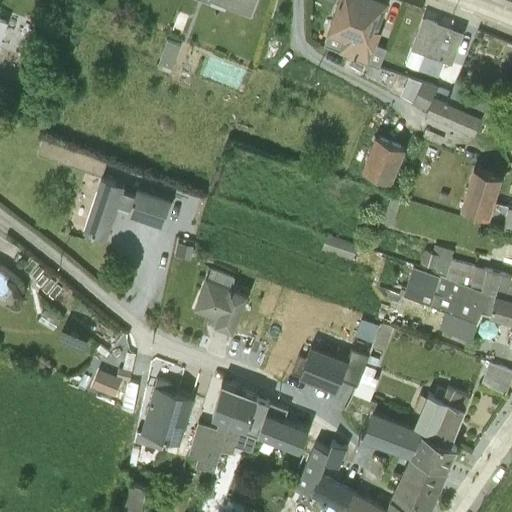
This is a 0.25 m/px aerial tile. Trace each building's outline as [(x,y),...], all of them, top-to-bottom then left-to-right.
[(343,32),(339,43),(368,54),(372,43),(374,43),(377,36),(381,23),(378,22),(386,0),(336,0),(326,25),(328,26),(343,32)] [(178,5),(172,21),(183,25),(189,9),(178,5)] [(425,45),(438,50),(452,55),(464,24),(423,8),(411,39),(425,45)] [(0,35),(9,14),(0,10),(0,35)] [(343,32),(328,26),(324,37),(339,43),(343,32)] [(168,32),(157,60),(170,64),(180,37),(168,32)] [(55,34),(47,55),(56,58),(56,63),(61,65),(71,40),(55,34)] [(372,43),(368,54),(379,59),(387,40),(377,36),(374,43),(372,43)] [(438,50),(425,45),(423,53),(435,57),(438,50)] [(348,50),(344,58),(361,66),(365,57),(348,50)] [(421,74),(422,73),(408,69),(400,87),(413,93),(421,74)] [(451,82),(455,73),(444,69),(440,78),(451,82)] [(438,78),(435,86),(482,106),(481,108),(485,106),(491,79),(478,76),(476,81),(457,72),(455,73),(451,82),(440,78),(438,77),(438,78)] [(421,74),(413,93),(413,95),(427,101),(434,86),(435,86),(438,78),(422,73),(421,74)] [(511,84),(491,79),(485,106),(508,111),(511,93),(511,84)] [(434,86),(427,101),(426,103),(474,125),(481,108),(482,106),(435,86),(434,86)] [(43,129),(38,144),(103,165),(108,151),(43,129)] [(377,129),(364,161),(390,171),(403,140),(377,129)] [(490,209),(495,193),(503,168),(473,159),(460,200),(487,209),(490,209)] [(91,194),(82,222),(105,230),(116,199),(128,203),(127,205),(128,206),(146,212),(162,217),(171,190),(150,183),(152,178),(145,176),(138,174),(135,183),(135,182),(124,179),(125,174),(124,174),(100,167),(99,171),(91,194)] [(441,184),(439,190),(446,192),(448,186),(441,184)] [(390,187),(382,213),(393,216),(401,190),(390,187)] [(490,209),(487,209),(485,214),(511,221),(511,196),(495,193),(490,209)] [(327,226),(322,241),(353,252),(358,237),(327,226)] [(177,234),(174,249),(191,252),(193,237),(177,234)] [(481,280),(495,284),(511,288),(511,268),(511,266),(486,261),(475,257),(451,251),(454,242),(434,236),(432,244),(424,242),(420,254),(435,259),(433,263),(440,266),(446,269),(454,272),(481,280)] [(446,269),(440,266),(439,267),(413,259),(404,286),(430,296),(444,301),(465,308),(478,312),(482,302),(490,305),(495,284),(481,280),(454,272),(446,269)] [(230,277),(231,278),(235,269),(212,260),(208,269),(230,277)] [(230,277),(208,269),(206,268),(194,299),(210,306),(208,314),(215,316),(218,317),(233,323),(249,285),(231,278),(230,277)] [(511,288),(495,284),(490,305),(511,310),(511,329),(509,339),(511,339),(511,288)] [(465,308),(444,301),(439,319),(458,326),(465,308)] [(478,312),(465,308),(458,326),(471,331),(478,312)] [(373,337),(383,341),(385,341),(394,317),(382,313),(373,336),(373,337)] [(353,381),(352,383),(369,389),(376,374),(371,372),(376,359),(377,356),(383,341),(373,337),(373,336),(358,330),(353,342),(351,341),(346,353),(337,375),(339,376),(353,381)] [(98,361),(92,376),(115,386),(122,369),(124,370),(131,371),(136,344),(126,342),(123,360),(119,358),(116,366),(99,359),(98,361)] [(291,349),(281,372),(316,386),(326,364),(291,349)] [(511,362),(489,354),(481,375),(505,384),(511,366),(511,362)] [(126,372),(121,400),(133,402),(139,374),(126,372)] [(213,406),(230,412),(240,380),(222,373),(213,406)] [(155,375),(142,421),(180,432),(194,386),(192,386),(155,375)] [(353,381),(339,376),(333,391),(346,396),(352,383),(353,381)] [(434,386),(466,398),(470,385),(447,377),(446,381),(437,377),(434,386)] [(230,412),(241,417),(247,419),(258,387),(240,380),(230,412)] [(434,424),(433,427),(451,434),(466,398),(434,386),(428,383),(426,387),(420,402),(414,415),(423,419),(434,424)] [(420,402),(426,387),(420,385),(414,399),(420,402)] [(258,387),(247,419),(259,423),(269,391),(258,387)] [(434,424),(423,419),(422,420),(373,400),(362,427),(411,445),(422,421),(433,427),(434,424)] [(305,439),(312,415),(268,402),(262,426),(305,439)] [(230,412),(213,406),(200,444),(201,445),(196,464),(206,467),(212,448),(215,436),(234,442),(241,417),(230,412)] [(165,428),(142,421),(137,428),(142,429),(141,433),(161,439),(165,428)] [(422,421),(411,445),(400,468),(437,483),(448,460),(457,437),(451,434),(433,427),(422,421)] [(325,451),(327,451),(339,456),(346,438),(333,432),(329,440),(325,451)] [(311,481),(310,483),(342,499),(345,493),(347,494),(353,481),(322,465),(327,451),(325,451),(329,440),(315,433),(297,474),(298,475),(311,481)] [(391,487),(429,503),(437,483),(400,468),(391,487)] [(125,496),(121,511),(139,511),(142,500),(147,476),(130,472),(125,496)] [(311,481),(298,475),(295,480),(308,487),(310,483),(311,481)] [(345,493),(342,499),(333,511),(423,511),(429,503),(391,487),(387,498),(353,481),(347,494),(345,493)]
